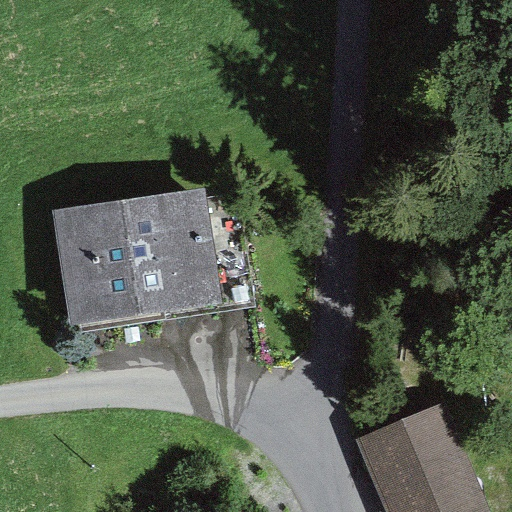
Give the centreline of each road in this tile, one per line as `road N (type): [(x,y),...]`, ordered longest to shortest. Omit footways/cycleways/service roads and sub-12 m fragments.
road 1 (unclassified): [(296,409),(328,365),(333,344),(357,0)]
road 2 (unclassified): [(0,400),(148,387),(296,409)]
